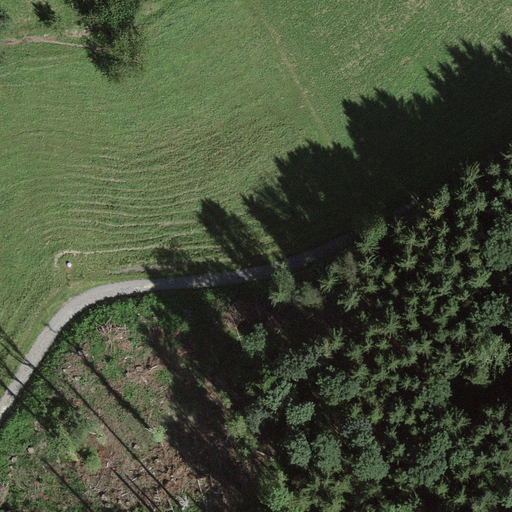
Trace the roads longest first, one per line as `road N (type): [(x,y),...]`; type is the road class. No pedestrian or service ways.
road 1 (track): [(511,162),(403,237),(134,293),(76,313),(21,367),(0,407)]
road 2 (track): [(0,46),(116,27),(172,0)]
